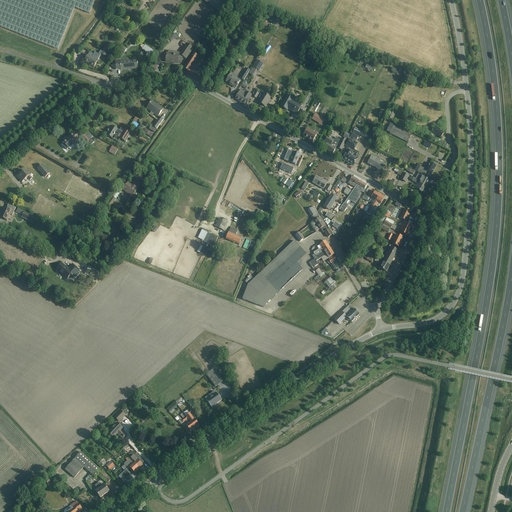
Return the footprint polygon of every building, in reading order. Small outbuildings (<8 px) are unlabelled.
[(0,0),(0,26),(58,50),(75,8),(90,14),(95,0),(0,0)] [(203,0),(220,13),(228,3),(223,0),(203,0)] [(183,56),(186,59),(193,49),(188,45),(180,54),(183,56)] [(231,45),(229,48),(228,51),(234,55),(237,49),(235,47),(231,45)] [(105,47),(102,52),(101,54),(105,57),(109,50),(105,47)] [(101,54),(102,52),(100,51),(98,55),(95,53),(94,55),(90,52),(84,62),(94,67),(98,61),(97,61),(101,54)] [(165,54),(164,57),(165,58),(166,58),(166,62),(177,64),(177,63),(181,64),(182,63),(183,56),(180,54),(179,56),(179,55),(167,54),(166,53),(165,54)] [(186,74),(201,82),(203,77),(196,73),(196,72),(195,71),(194,72),(189,69),(190,68),(188,67),(192,60),(194,62),(197,57),(193,54),(184,69),(188,71),(186,74)] [(123,61),(115,61),(115,62),(112,66),(116,70),(121,69),(121,70),(137,68),(137,64),(137,63),(137,61),(123,62),(123,61)] [(249,74),(253,77),(257,70),(258,71),(263,64),(257,61),(249,74)] [(240,78),(244,80),(250,71),(246,69),(240,78)] [(238,85),(240,81),(236,79),(237,76),(231,73),(226,82),(230,84),(236,87),(236,88),(237,86),(238,85)] [(236,99),(241,102),(246,105),(249,100),(251,95),(246,92),(245,94),(240,91),(236,99)] [(258,103),(265,107),(270,98),(264,94),(258,103)] [(286,96),(283,103),(280,107),(284,109),(285,107),(288,109),(287,109),(296,114),(301,106),(298,103),(297,105),(292,102),(293,100),(286,96)] [(150,105),(149,105),(147,109),(158,116),(163,109),(158,105),(157,106),(156,105),(156,104),(152,101),(150,103),(149,104),(150,105)] [(391,110),(387,117),(392,120),(396,112),(391,110)] [(315,114),(312,119),(318,123),(321,118),(315,114)] [(156,129),(163,120),(159,117),(153,127),(156,129)] [(390,134),(394,136),(408,143),(412,134),(394,125),(390,134)] [(120,139),(125,142),(129,137),(128,136),(130,133),(125,130),(124,133),(121,131),(120,132),(119,132),(119,131),(113,127),(107,136),(112,139),(116,132),(122,136),(120,139)] [(353,132),(364,137),(369,139),(371,135),(355,128),(353,132)] [(433,132),(441,138),(444,134),(436,128),(433,132)] [(307,129),(305,132),(303,137),(312,142),(317,135),(307,129)] [(63,143),(64,143),(62,145),(67,150),(68,148),(69,149),(78,140),(73,134),(63,143)] [(89,140),(85,136),(84,135),(81,137),(89,146),(94,142),(91,139),(89,140)] [(327,144),(324,148),(332,154),(336,149),(335,149),(337,146),(337,145),(339,141),(337,140),(336,139),(335,139),(336,138),(335,138),(333,141),(330,139),(330,138),(329,138),(328,137),(325,142),(327,144)] [(337,148),(342,150),(347,141),(342,138),(337,148)] [(353,166),(357,159),(351,155),(353,151),(354,151),(357,144),(349,140),(345,146),(350,149),(348,151),(348,150),(343,160),(353,166)] [(288,151),(284,160),(287,161),(295,165),(300,155),(291,151),(291,152),(288,151)] [(374,159),(375,158),(372,156),(367,164),(382,172),(386,165),(374,159)] [(291,174),(294,169),(293,169),(284,164),(283,164),(280,169),(291,174)] [(432,174),(436,166),(436,167),(431,164),(429,166),(428,165),(426,170),(416,164),(413,169),(424,175),(424,176),(427,171),(431,174),(432,174)] [(37,169),(45,177),(50,173),(42,165),(37,169)] [(29,171),(27,173),(25,171),(20,175),(17,177),(22,182),(24,180),(25,180),(27,178),(30,181),(32,179),(29,176),(32,174),(29,171)] [(404,173),(403,175),(400,179),(405,182),(409,176),(404,173)] [(413,178),(426,186),(429,181),(425,178),(418,174),(415,179),(413,178)] [(122,183),(119,187),(131,196),(130,196),(131,197),(132,197),(134,198),(137,194),(135,193),(144,180),(137,175),(134,180),(136,181),(133,186),(128,182),(126,186),(122,183)] [(316,176),(314,181),(312,183),(323,189),(327,183),(316,176)] [(348,184),(355,188),(360,181),(352,177),(348,184)] [(426,186),(413,178),(411,181),(417,185),(415,189),(422,193),(426,186)] [(333,190),(335,191),(341,181),(345,184),(347,181),(343,179),(342,181),(339,179),(333,190)] [(284,185),(291,189),(294,184),(287,180),(284,185)] [(350,195),(347,200),(355,205),(360,196),(359,195),(361,192),(362,193),(367,186),(360,181),(356,187),(355,188),(350,195)] [(372,191),(368,198),(371,199),(369,202),(372,203),(370,206),(373,208),(380,194),(375,192),(372,191)] [(380,194),(373,208),(372,209),(375,211),(377,206),(377,205),(378,203),(380,204),(384,197),(380,194)] [(0,215),(0,217),(7,221),(10,215),(12,216),(16,208),(8,204),(6,208),(3,207),(2,211),(0,215)] [(307,211),(313,221),(320,217),(314,207),(307,211)] [(372,209),(369,215),(375,218),(378,212),(375,211),(372,209)] [(400,219),(406,221),(411,211),(405,209),(400,219)] [(21,218),(32,223),(35,217),(24,211),(21,218)] [(320,217),(318,219),(314,221),(319,230),(320,229),(323,233),(324,232),(328,238),(332,235),(320,217)] [(215,227),(220,229),(223,231),(227,222),(219,219),(215,227)] [(245,221),(242,223),(246,231),(250,229),(245,221)] [(401,234),(406,236),(411,226),(404,222),(400,230),(402,231),(401,234)] [(225,240),(238,245),(241,239),(235,236),(238,230),(231,227),(225,240)] [(201,241),(206,244),(211,235),(205,232),(201,241)] [(295,236),(300,242),(304,239),(299,233),(295,236)] [(390,234),(388,237),(401,243),(403,238),(396,235),(395,237),(392,236),(393,235),(390,234)] [(207,244),(213,247),(218,238),(212,235),(207,244)] [(401,243),(388,237),(387,240),(390,241),(392,242),(391,244),(399,248),(401,243)] [(248,285),(242,300),(263,308),(303,270),(297,263),(306,254),(294,241),(248,285)] [(312,256),(313,258),(329,248),(325,241),(320,245),(322,248),(313,253),(314,255),(312,256)] [(359,249),(369,254),(374,257),(377,253),(362,245),(359,249)] [(389,247),(383,257),(385,258),(392,262),(398,252),(389,247)] [(329,248),(313,258),(314,260),(311,262),(314,267),(318,265),(316,262),(326,255),(328,258),(334,255),(329,248)] [(348,265),(355,270),(361,261),(355,256),(348,265)] [(383,262),(390,266),(392,262),(385,258),(383,262)] [(376,259),(374,261),(378,264),(376,267),(379,268),(382,270),(386,272),(390,266),(383,262),(380,261),(376,259)] [(56,270),(60,273),(67,279),(70,276),(73,278),(80,271),(76,268),(73,265),(68,270),(62,264),(56,270)] [(300,281),(296,285),(300,290),(304,286),(300,281)] [(349,321),(350,320),(351,322),(359,315),(350,305),(348,307),(342,312),(334,320),(338,325),(347,317),(347,318),(346,319),(348,320),(349,321)] [(207,374),(210,378),(209,378),(215,388),(224,383),(218,373),(218,374),(215,369),(207,374)] [(235,392),(222,400),(227,409),(240,401),(235,392)] [(207,401),(206,401),(211,408),(212,407),(221,400),(216,393),(216,394),(212,397),(210,395),(206,398),(207,400),(207,401)] [(185,416),(186,416),(186,417),(195,429),(199,426),(196,421),(198,419),(190,409),(187,411),(188,413),(185,416)] [(115,418),(119,422),(125,415),(121,411),(115,418)] [(184,419),(182,421),(184,423),(186,421),(188,424),(185,426),(190,432),(195,429),(186,417),(184,419)] [(117,434),(122,439),(126,435),(121,430),(122,428),(117,423),(108,433),(113,438),(117,434)] [(81,453),(65,470),(74,478),(84,467),(95,478),(97,475),(101,471),(81,453)] [(136,454),(131,459),(140,468),(142,465),(141,464),(144,462),(136,454)] [(128,461),(125,465),(128,469),(130,468),(131,469),(134,473),(140,468),(131,459),(129,457),(126,459),(128,461)] [(101,471),(97,475),(103,481),(107,484),(111,479),(101,471)] [(119,477),(123,482),(129,477),(125,472),(119,477)] [(46,482),(48,484),(55,476),(52,474),(46,482)] [(96,492),(97,494),(100,498),(109,492),(105,485),(102,487),(99,483),(95,486),(98,491),(96,492)] [(79,511),(83,510),(77,502),(65,510),(64,511),(79,511)]
